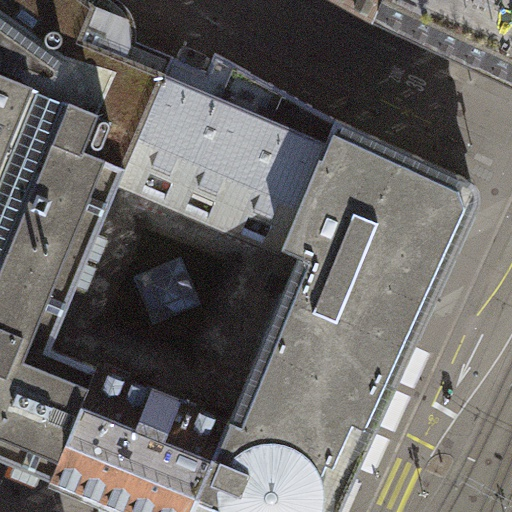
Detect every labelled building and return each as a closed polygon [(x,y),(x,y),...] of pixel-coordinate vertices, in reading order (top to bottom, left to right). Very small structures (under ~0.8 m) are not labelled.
[(0,0),(0,455),(51,477),(97,366),(51,347),(121,177),(173,57),(113,32),(106,29),(117,0),(0,0)] [(345,0),(352,4),(378,18),(386,0),(345,0)] [(511,0),(386,0),(378,18),(511,79),(511,0)] [(304,191),(335,118),(216,52),(208,71),(188,63),(173,57),(121,177),(284,247),(307,193),(304,191)] [(307,193),(284,247),(300,253),(245,383),(233,411),(229,420),(191,511),(339,511),(356,475),(449,271),(481,201),(480,191),(474,182),(335,118),(304,191),(307,193)] [(137,511),(191,511),(229,420),(97,366),(51,477),(118,504),(137,511)]
